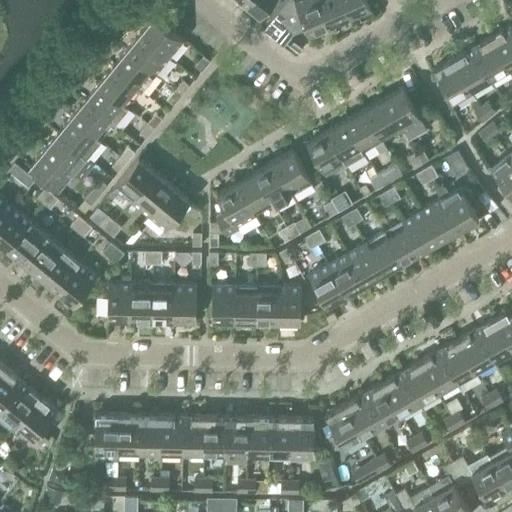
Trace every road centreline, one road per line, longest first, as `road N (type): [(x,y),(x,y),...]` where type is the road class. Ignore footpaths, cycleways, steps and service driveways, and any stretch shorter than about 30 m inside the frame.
road 1 (residential): [(511,242),(308,358),(81,355),(0,287)]
road 2 (residential): [(406,20),(294,77),(201,0)]
road 3 (residential): [(0,156),(126,0)]
